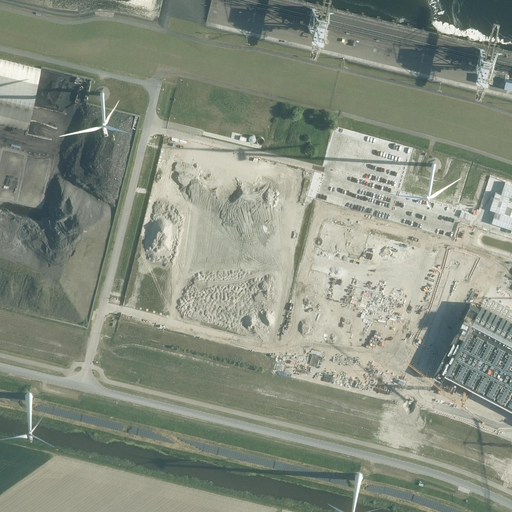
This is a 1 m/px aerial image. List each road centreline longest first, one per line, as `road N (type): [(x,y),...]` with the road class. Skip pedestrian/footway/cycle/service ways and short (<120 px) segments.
road 1 (unclassified): [(83,386),(150,88),(0,46)]
road 2 (unknown): [(122,309),(257,343),(266,338),(308,170),(185,142)]
road 3 (primary): [(83,386),(385,460),(511,505)]
road 4 (unknown): [(185,142),(170,203),(134,266),(122,309)]
